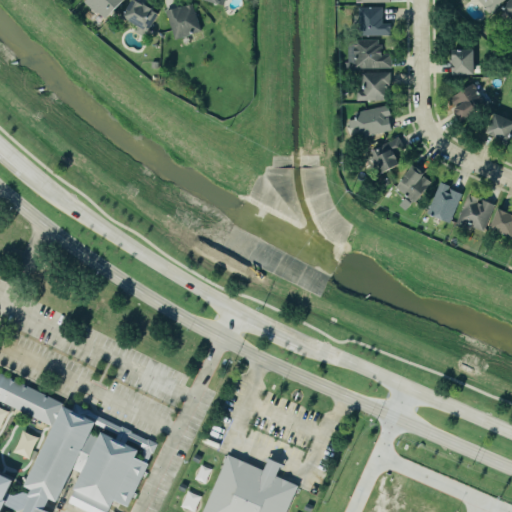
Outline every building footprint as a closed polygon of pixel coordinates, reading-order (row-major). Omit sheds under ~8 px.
[(89,0),(87,3),(108,21),(127,0),(89,0)] [(126,19),(139,26),(138,30),(150,36),(162,14),(135,0),(126,19)] [(227,0),(203,0),(224,8),(227,0)] [(481,0),(492,12),(505,0),(481,0)] [(165,11),(177,7),(177,8),(180,7),(180,8),(191,4),(200,31),(175,39),(165,11)] [(384,8),(362,8),(363,36),(393,36),(393,24),(384,24),(384,8)] [(393,68),(393,54),(383,54),(383,40),(349,40),(350,69),(393,68)] [(477,74),(476,49),(455,50),(456,74),(477,74)] [(359,101),(391,100),(390,72),(363,73),(364,90),(359,90),(359,101)] [(463,120),(488,106),(475,84),(451,98),(463,120)] [(354,139),(395,130),(389,105),(358,112),(360,119),(350,121),(354,139)] [(511,142),(511,141),(511,118),(497,113),(489,134),(511,142)] [(403,165),(399,154),(407,150),(402,138),(370,153),(381,175),(403,165)] [(434,180),(416,165),(398,188),(408,196),(402,205),(410,211),(434,180)] [(430,214),(452,223),(465,193),(442,183),(430,214)] [(460,220),(486,231),(497,205),(484,199),(484,201),(471,195),(460,220)] [(493,230),(511,236),(511,213),(500,209),(493,230)] [(65,401),(0,373),(0,401),(54,425),(65,401)] [(34,494),(14,494),(13,493),(19,476),(0,468),(0,511),(11,511),(12,510),(23,510),(21,511),(52,511),(52,501),(64,501),(75,471),(84,471),(72,506),(88,511),(111,511),(116,501),(134,507),(158,440),(62,406),(32,489),(34,494)] [(0,438),(11,412),(0,406),(0,438)] [(202,511),(227,456),(297,487),(285,511),(202,511)]
